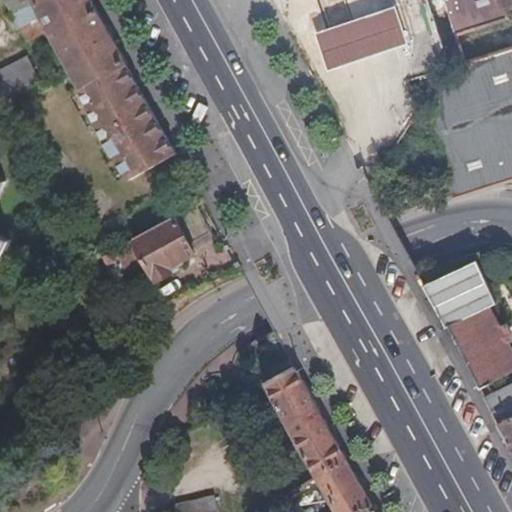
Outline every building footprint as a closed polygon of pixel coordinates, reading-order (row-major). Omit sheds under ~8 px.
[(9,0),(31,41),(54,29),(71,62),(85,87),(130,63),(119,44),(99,7),(95,0),(9,0)] [(313,33),(326,70),(361,57),(425,35),(413,0),(405,0),(345,22),(313,33)] [(511,0),(430,0),(446,30),(507,13),(505,6),(511,3),(511,0)] [(446,30),(448,34),(508,16),(507,13),(446,30)] [(511,176),(511,45),(439,69),(426,73),(403,82),(430,148),(432,147),(454,195),(511,176)] [(31,53),(0,69),(0,100),(16,91),(43,77),(31,53)] [(90,97),(134,178),(140,175),(173,157),(180,153),(174,143),(130,63),(85,87),(71,62),(49,74),(67,109),(90,97)] [(0,112),(57,182),(76,167),(16,91),(0,100),(0,112)] [(173,157),(140,175),(144,182),(176,164),(173,157)] [(0,259),(9,241),(0,236),(0,189),(3,182),(0,180),(0,259)] [(100,183),(87,193),(106,216),(118,206),(100,183)] [(106,256),(110,265),(144,247),(161,279),(176,271),(174,267),(198,254),(192,243),(215,231),(201,205),(164,225),(138,238),(113,252),(106,256)] [(138,238),(164,225),(155,210),(130,224),(138,238)] [(448,328),(498,300),(492,288),(491,288),(475,260),(425,287),(442,317),(448,328)] [(511,306),(502,285),(492,288),(498,300),(505,315),(511,329),(511,306)] [(481,389),(511,372),(511,350),(508,343),(511,341),(504,325),(499,327),(495,320),(505,315),(498,300),(448,328),(462,354),(481,389)] [(111,316),(76,324),(78,336),(113,327),(111,316)] [(269,385),(319,475),(349,458),(323,411),(299,368),(269,385)] [(511,384),(486,397),(511,445),(511,384)] [(221,426),(259,492),(260,491),(283,479),(245,412),(221,426)] [(359,475),(349,458),(319,475),(336,505),(324,511),(361,511),(375,505),(359,475)] [(219,511),(216,495),(172,506),(173,511),(219,511)]
